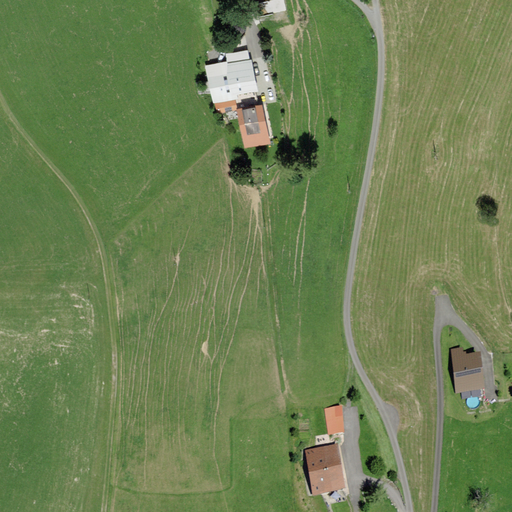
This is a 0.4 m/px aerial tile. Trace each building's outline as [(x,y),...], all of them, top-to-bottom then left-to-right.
[(228,62),(206,65),(213,106),(243,101),(242,94),(263,91),(258,60),(252,61),(250,50),(226,54),(228,62)] [(263,105),(239,110),(246,145),(270,140),(263,105)] [(463,350),(452,351),(457,392),(484,389),(480,356),(465,357),(465,354),(463,354),(463,350)] [(325,405),(326,432),(344,431),(343,404),(325,405)] [(336,447),(307,452),(314,494),(343,489),(336,447)]
